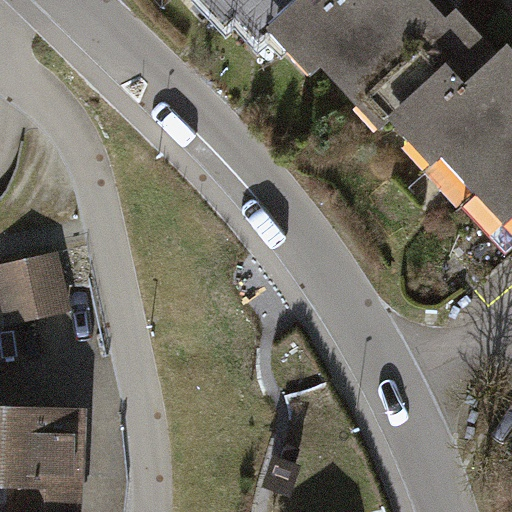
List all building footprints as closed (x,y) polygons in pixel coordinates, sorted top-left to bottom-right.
[(244,25),(279,66),(356,0),(192,0),(226,40),(244,25)] [(392,121),(425,160),(438,149),(511,86),(511,46),(509,43),(494,57),(455,11),(437,26),(414,0),(356,0),(279,66),(297,88),(313,74),(368,140),(392,121)] [(511,86),(438,149),(511,237),(511,86)] [(73,257),(0,273),(0,334),(86,315),(73,257)] [(0,394),(0,511),(63,511),(73,401),(0,394)]
